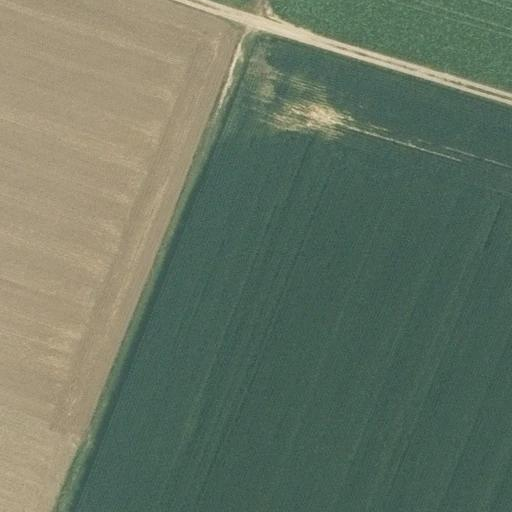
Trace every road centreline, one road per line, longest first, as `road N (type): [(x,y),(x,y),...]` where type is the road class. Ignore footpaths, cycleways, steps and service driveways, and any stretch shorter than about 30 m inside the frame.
road 1 (track): [(266,0),(68,511)]
road 2 (track): [(511,106),(164,0)]
